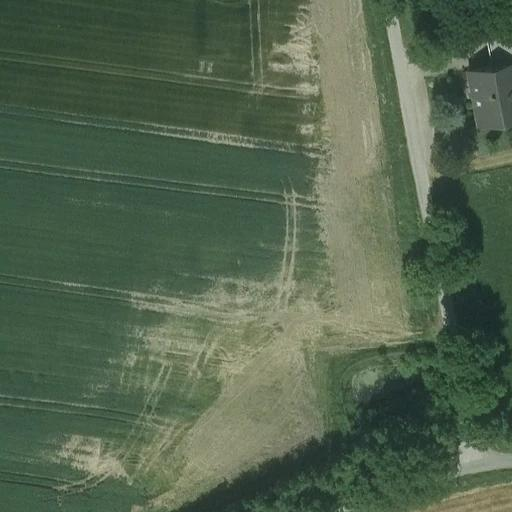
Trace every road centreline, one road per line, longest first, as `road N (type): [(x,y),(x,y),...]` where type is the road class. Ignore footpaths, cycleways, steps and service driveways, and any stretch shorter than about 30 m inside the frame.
road 1 (unclassified): [(388,0),(475,468)]
road 2 (unclassified): [(475,468),(355,511)]
